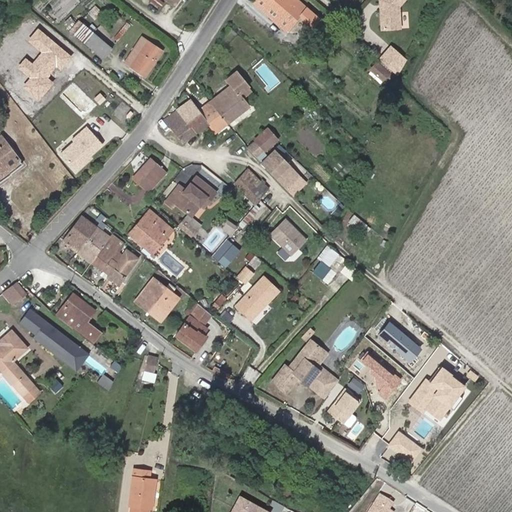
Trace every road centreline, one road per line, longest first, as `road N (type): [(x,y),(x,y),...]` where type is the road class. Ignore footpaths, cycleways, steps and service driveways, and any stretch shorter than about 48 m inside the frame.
road 1 (track): [(511,392),(257,167),(187,153),(145,129)]
road 2 (residential): [(30,255),(197,369),(415,492)]
road 3 (residential): [(229,0),(135,142),(30,255)]
